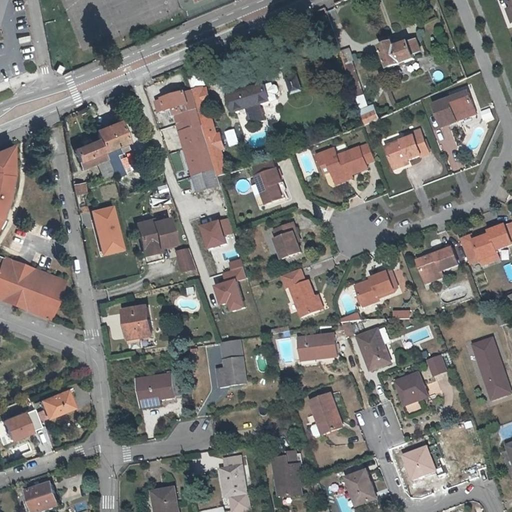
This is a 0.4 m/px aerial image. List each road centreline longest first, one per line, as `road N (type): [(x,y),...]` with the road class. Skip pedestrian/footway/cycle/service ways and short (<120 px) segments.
road 1 (primary): [(291,0),(51,95)]
road 2 (residential): [(54,131),(97,355)]
road 3 (residential): [(371,417),(408,510),(482,492),(495,511)]
